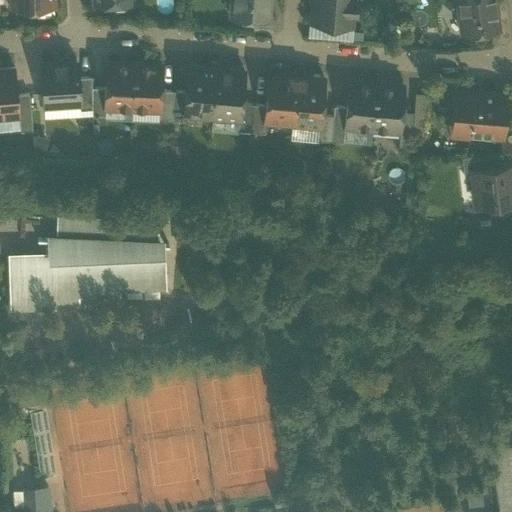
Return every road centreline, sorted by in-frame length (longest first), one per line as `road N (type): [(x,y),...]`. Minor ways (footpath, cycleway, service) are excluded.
road 1 (residential): [(511,64),(290,48)]
road 2 (residential): [(290,48),(74,35)]
